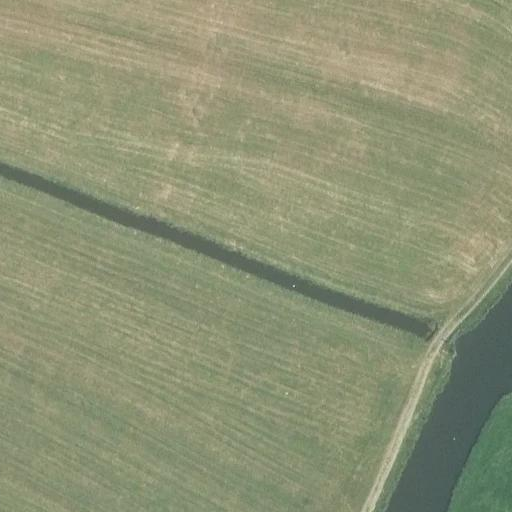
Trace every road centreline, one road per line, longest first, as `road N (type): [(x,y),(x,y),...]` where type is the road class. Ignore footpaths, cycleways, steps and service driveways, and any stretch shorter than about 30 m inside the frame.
road 1 (track): [(427,362),(361,511)]
road 2 (track): [(427,362),(511,253)]
